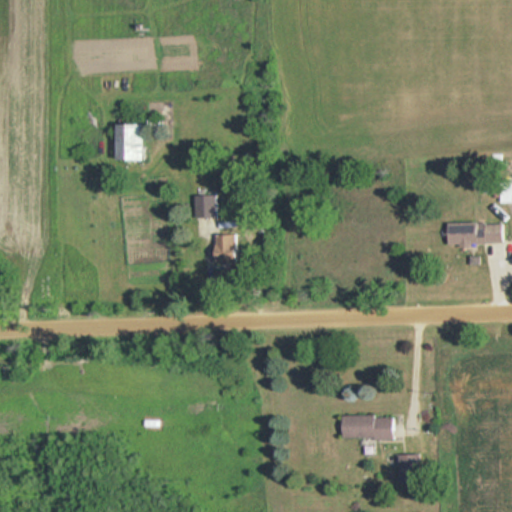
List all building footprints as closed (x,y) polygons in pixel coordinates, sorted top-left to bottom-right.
[(124,123),(124,159),(150,159),(150,123),(124,123)] [(199,196),(199,217),(221,217),(221,196),(199,196)] [(509,243),(509,222),(454,222),(454,243),(509,243)] [(242,234),(218,234),(218,264),(242,264),(242,234)] [(399,415),(347,415),(347,439),(399,439),(399,415)] [(424,454),(404,454),(404,483),(424,483),(424,454)]
